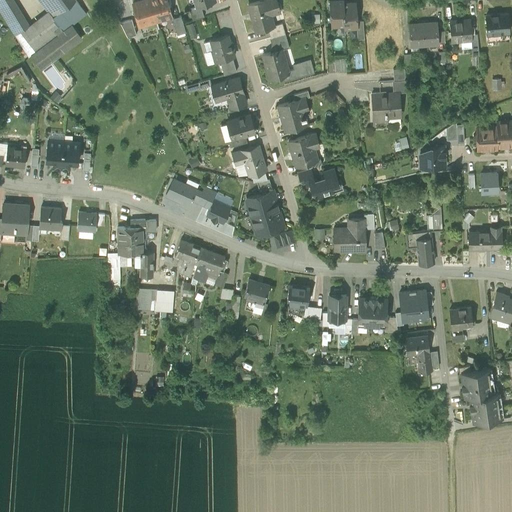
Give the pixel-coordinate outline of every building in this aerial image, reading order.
[(29,24),(13,0),(0,0),(0,8),(15,33),(20,30),(29,25),(29,24)] [(73,0),(61,10),(54,0),(40,0),(48,10),(57,22),(79,4),(76,0),(73,0)] [(54,0),(61,10),(73,0),(54,0)] [(140,0),(132,2),(139,24),(155,20),(155,19),(149,0),(140,0)] [(149,0),(155,19),(155,20),(171,15),(169,5),(171,3),(169,0),(149,0)] [(276,0),(259,0),(248,3),(256,30),(268,27),(273,25),(273,24),(269,10),(278,7),(276,0)] [(342,0),(329,0),(331,26),(344,26),(343,22),(344,22),(342,0),(343,0),(342,0)] [(350,0),(343,0),(342,0),(344,22),(343,22),(344,26),(356,25),(357,25),(357,18),(355,0),(350,0)] [(200,3),(196,5),(189,7),(193,18),(204,15),(200,3)] [(79,4),(57,22),(63,30),(71,24),(86,13),(79,4)] [(48,10),(29,24),(29,25),(20,30),(35,51),(63,30),(57,22),(48,10)] [(507,12),(486,13),(487,32),(508,31),(509,30),(507,12)] [(181,15),(172,17),(177,33),(186,31),(181,15)] [(131,18),(120,22),(127,36),(136,34),(131,18)] [(470,18),(449,19),(451,39),(470,38),(471,38),(471,37),(470,18)] [(437,20),(422,21),(424,42),(438,41),(437,30),(437,20)] [(422,21),(408,22),(409,42),(418,42),(424,42),(422,21)] [(282,22),(273,24),(273,25),(268,27),(271,37),(285,32),(282,22)] [(35,51),(31,54),(41,68),(81,38),(71,24),(63,30),(35,51)] [(35,51),(20,30),(15,33),(15,34),(29,56),(31,54),(35,51)] [(508,31),(487,32),(487,41),(509,39),(508,31)] [(285,32),(271,37),(275,50),(282,48),(289,46),(285,32)] [(227,34),(211,39),(204,41),(206,51),(211,49),(214,61),(220,59),(232,55),(234,55),(232,48),(230,40),(229,40),(227,34)] [(477,37),(471,37),(471,38),(470,38),(471,55),(479,54),(478,54),(477,37),(478,37),(477,37)] [(275,50),(263,53),(269,76),(282,73),(288,71),(288,69),(282,48),(275,50)] [(232,55),(220,59),(224,73),(236,70),(232,55)] [(310,56),(292,61),(293,67),(288,69),(288,71),(282,73),(284,80),(314,71),(310,56)] [(346,57),(334,58),(335,70),(347,69),(346,57)] [(21,64),(5,71),(10,82),(25,75),(21,64)] [(404,67),(393,68),(394,79),(405,79),(404,67)] [(501,76),(491,76),(492,87),(501,87),(501,76)] [(238,77),(211,84),(216,100),(226,97),(229,106),(245,102),(238,77)] [(209,78),(198,81),(200,88),(211,84),(209,78)] [(394,79),(392,79),(393,91),(399,90),(399,91),(406,91),(405,79),(394,79)] [(200,88),(198,81),(185,85),(187,92),(200,88)] [(49,95),(55,101),(60,95),(54,89),(49,95)] [(307,90),(293,94),(295,99),(305,97),(309,96),(307,90)] [(393,91),(371,92),(373,127),(375,127),(375,126),(374,126),(374,123),(385,122),(385,123),(387,123),(387,122),(386,122),(385,113),(400,112),(399,91),(399,90),(393,91)] [(295,99),(278,104),(285,129),(306,123),(305,117),(306,117),(305,114),(304,115),(303,111),(309,110),(305,97),(295,99)] [(249,113),(227,120),(232,138),(245,134),(254,131),(249,113)] [(511,121),(496,122),(496,127),(497,147),(511,145),(511,121)] [(496,127),(476,127),(476,132),(475,132),(473,135),(473,138),(476,140),(477,140),(477,149),(497,148),(497,147),(496,127)] [(315,133),(288,141),(295,165),(307,162),(317,159),(314,148),(319,146),(315,133)] [(245,134),(232,138),(234,145),(247,141),(245,134)] [(398,136),(399,146),(406,146),(405,136),(398,136)] [(54,168),(61,168),(63,140),(48,139),(46,160),(53,161),(54,168)] [(79,142),(63,140),(61,168),(69,169),(69,162),(77,162),(79,142)] [(427,142),(418,151),(419,166),(445,166),(445,142),(427,142)] [(258,144),(231,152),(235,163),(244,160),(247,168),(248,174),(251,173),(264,169),(266,169),(261,154),(259,155),(256,146),(259,145),(258,144)] [(26,148),(7,146),(5,163),(24,165),(26,148)] [(90,169),(90,152),(82,152),(82,169),(90,169)] [(317,159),(307,162),(309,168),(310,167),(322,164),(320,158),(317,159)] [(244,160),(235,163),(237,171),(247,168),(244,160)] [(314,179),(309,181),(310,185),(312,191),(316,190),(317,195),(333,191),(331,184),(338,182),(334,166),(322,170),(324,176),(314,179)] [(313,176),(310,167),(309,168),(297,171),(300,180),(305,178),(313,176)] [(264,169),(251,173),(253,181),(256,180),(267,178),(264,169)] [(497,170),(478,171),(479,192),(497,192),(497,170)] [(314,179),(313,176),(305,178),(307,186),(310,185),(309,181),(314,179)] [(267,178),(256,180),(260,193),(272,189),(269,177),(267,178)] [(201,192),(173,179),(165,195),(180,202),(179,204),(188,208),(193,198),(198,200),(201,192)] [(341,181),(338,182),(331,184),(333,191),(334,192),(343,189),(341,181)] [(211,190),(204,187),(201,192),(198,200),(197,202),(204,205),(211,190)] [(260,193),(248,196),(246,199),(256,234),(259,236),(266,234),(267,231),(283,226),(272,189),(260,193)] [(230,206),(212,198),(204,215),(223,223),(230,206)] [(29,204),(3,203),(2,217),(1,231),(26,233),(27,224),(29,204)] [(61,208),(41,206),(39,225),(39,230),(40,227),(61,229),(61,224),(62,218),(60,218),(61,208)] [(96,213),(79,212),(77,230),(80,230),(93,231),(95,231),(96,213)] [(374,214),(364,214),(364,217),(365,229),(374,229),(374,214)] [(441,214),(432,214),(426,215),(427,230),(430,229),(430,231),(442,230),(441,214)] [(346,224),(332,225),(332,251),(365,251),(365,229),(364,217),(346,217),(346,224)] [(144,227),(130,227),(130,240),(144,240),(144,230),(155,230),(155,221),(144,221),(144,227)] [(69,225),(61,224),(61,229),(60,239),(68,240),(69,225)] [(325,227),(314,226),(313,237),(324,237),(325,227)] [(500,226),(490,226),(490,231),(469,231),(469,249),(501,249),(501,231),(500,231),(500,226)] [(130,227),(118,227),(118,254),(119,254),(131,254),(130,240),(130,227)] [(427,230),(416,231),(415,231),(406,233),(407,247),(417,246),(419,264),(434,262),(430,231),(430,229),(427,230)] [(291,231),(274,236),(277,247),(294,242),(291,231)] [(382,231),(374,233),(375,248),(385,248),(382,231)] [(190,243),(181,239),(175,255),(179,257),(178,261),(183,263),(190,243)] [(144,252),(145,240),(144,240),(130,240),(131,254),(132,254),(140,254),(140,266),(140,276),(152,276),(152,252),(144,252)] [(183,263),(179,272),(189,276),(194,263),(198,264),(204,248),(190,243),(183,263)] [(225,256),(204,248),(198,264),(193,277),(214,284),(216,279),(219,271),(222,272),(227,260),(224,259),(225,256)] [(116,252),(106,252),(107,281),(120,281),(119,266),(119,254),(116,254),(116,252)] [(131,266),(131,254),(119,254),(119,266),(131,266)] [(172,258),(165,255),(161,264),(168,267),(172,258)] [(175,275),(175,270),(161,269),(159,279),(164,280),(164,274),(175,275)] [(222,272),(219,271),(216,279),(214,284),(223,288),(228,274),(222,272)] [(175,275),(164,274),(164,280),(163,288),(174,289),(175,275)] [(269,285),(248,279),(243,296),(247,297),(244,307),(260,312),(263,302),(264,302),(269,285)] [(309,287),(288,285),(286,303),(288,303),(287,312),(303,314),(304,305),(307,305),(309,287)] [(137,288),(136,309),(154,310),(155,289),(137,288)] [(426,288),(398,290),(401,320),(429,317),(426,288)] [(173,290),(155,289),(154,310),(154,312),(172,313),(173,290)] [(220,298),(231,299),(232,290),(221,289),(220,298)] [(505,295),(496,292),(489,314),(502,318),(501,320),(510,323),(511,315),(511,299),(504,297),(505,295)] [(346,295),(329,294),(328,311),(328,318),(329,318),(345,319),(345,318),(346,295)] [(240,296),(233,295),(231,312),(238,312),(240,296)] [(369,298),(359,297),(358,318),(357,326),(358,326),(384,327),(385,327),(386,316),(387,299),(376,298),(369,297),(369,298)] [(303,315),(321,317),(322,307),(307,305),(304,305),(303,314),(303,315)] [(470,307),(449,310),(451,330),(461,328),(461,325),(472,324),(470,307)] [(395,317),(386,316),(385,327),(384,327),(384,331),(397,332),(395,317)] [(464,334),(451,336),(452,343),(465,341),(464,334)] [(427,336),(404,338),(406,355),(417,354),(419,372),(432,371),(431,367),(429,351),(427,336)] [(437,351),(429,351),(431,367),(438,367),(437,351)] [(469,365),(458,367),(459,374),(461,373),(460,372),(470,371),(469,365)] [(470,371),(460,372),(461,373),(462,385),(461,385),(462,391),(463,391),(464,398),(469,398),(469,397),(494,394),(490,368),(470,371)] [(469,397),(469,398),(470,405),(469,405),(470,411),(471,411),(473,423),(502,419),(499,393),(494,394),(469,397)]
